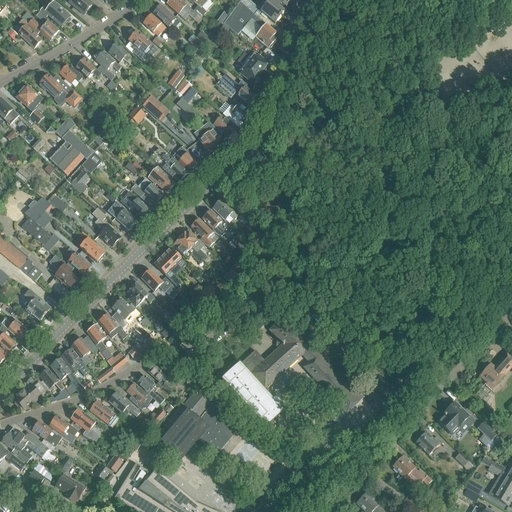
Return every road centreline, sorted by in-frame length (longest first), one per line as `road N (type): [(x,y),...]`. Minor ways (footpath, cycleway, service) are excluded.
road 1 (residential): [(0,395),(263,132)]
road 2 (residential): [(274,511),(398,399),(279,282)]
road 3 (residential): [(0,426),(82,400),(147,358),(211,340),(279,282)]
road 4 (residential): [(360,470),(502,323)]
road 5 (residential): [(0,82),(144,0)]
road 6 (unclassified): [(279,282),(263,132)]
road 7 (residential): [(263,132),(279,108),(306,0)]
